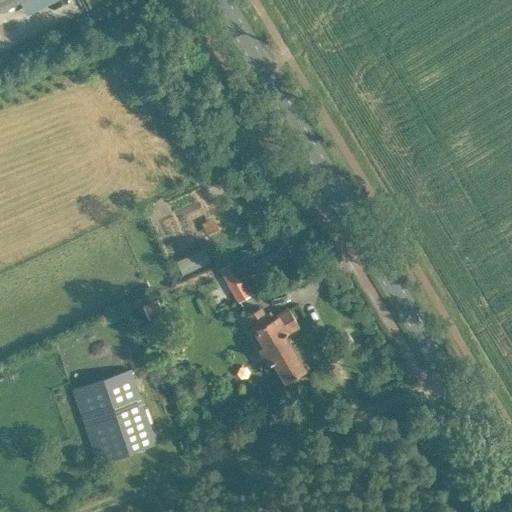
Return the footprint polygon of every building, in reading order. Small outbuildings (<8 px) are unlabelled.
[(0,0),(0,8),(16,0),(0,0)] [(258,272),(284,258),(280,249),(253,262),(258,272)] [(233,261),(220,269),(238,302),(252,294),(233,261)] [(159,301),(144,308),(150,321),(164,314),(159,301)] [(275,360),(287,381),(305,370),(283,335),(299,325),(289,308),(268,321),(260,307),(247,314),(265,344),(261,347),(270,363),(275,360)] [(72,392),(98,464),(156,444),(130,371),(72,392)]
